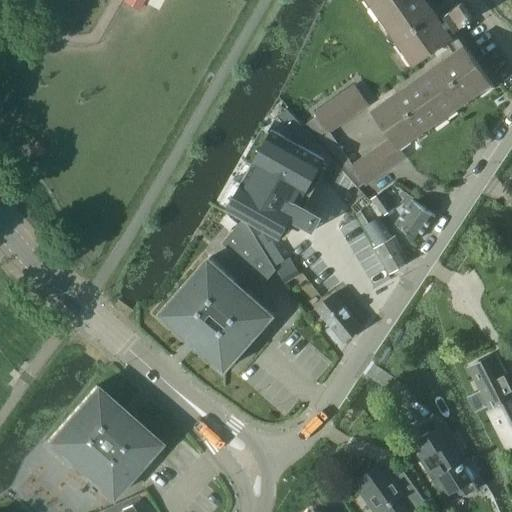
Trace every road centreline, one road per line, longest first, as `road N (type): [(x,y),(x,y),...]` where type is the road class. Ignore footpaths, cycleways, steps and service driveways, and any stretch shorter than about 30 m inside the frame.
road 1 (residential): [(247,460),(284,448),(318,423),(511,132)]
road 2 (residential): [(247,460),(0,230)]
